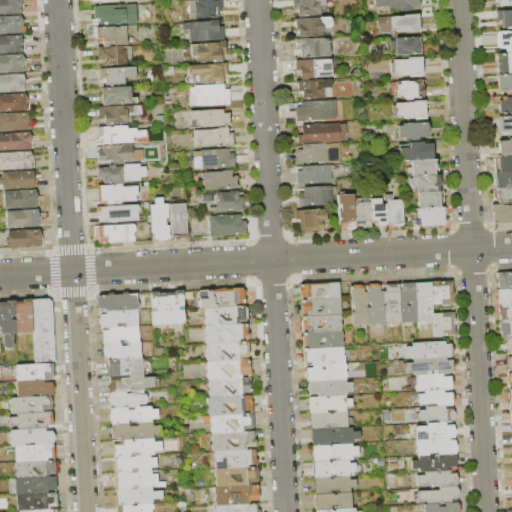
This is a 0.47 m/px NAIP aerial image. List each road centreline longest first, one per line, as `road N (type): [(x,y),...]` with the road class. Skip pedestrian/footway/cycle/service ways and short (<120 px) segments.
road 1 (residential): [(511,245),(0,274)]
road 2 (residential): [(257,0),(285,511)]
road 3 (residential): [(57,0),(85,511)]
road 4 (residential): [(457,0),(485,511)]
